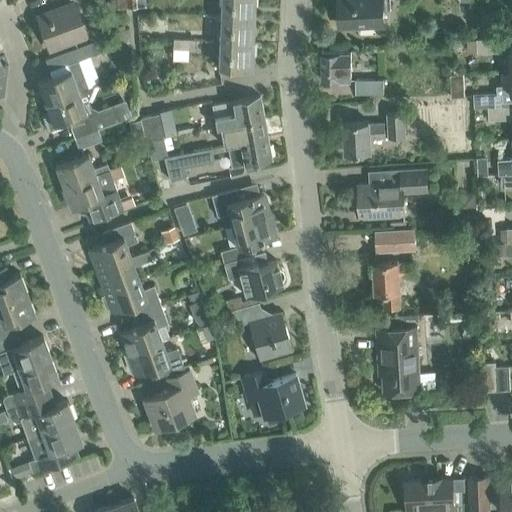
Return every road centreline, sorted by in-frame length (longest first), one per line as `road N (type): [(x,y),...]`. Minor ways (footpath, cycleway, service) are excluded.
road 1 (residential): [(344,441),(295,82),(298,0)]
road 2 (unknown): [(41,239),(304,153)]
road 3 (unclassified): [(131,471),(41,239)]
road 4 (residential): [(131,471),(344,441)]
road 5 (residential): [(344,441),(511,437)]
road 6 (unclassified): [(15,511),(131,471)]
